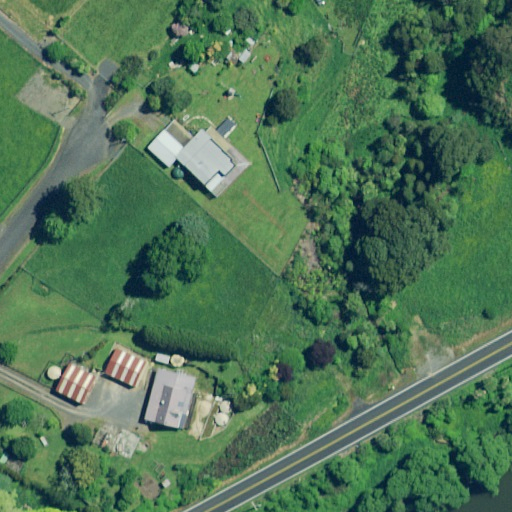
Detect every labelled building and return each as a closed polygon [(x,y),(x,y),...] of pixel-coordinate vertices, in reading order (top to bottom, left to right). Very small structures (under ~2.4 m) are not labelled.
[(233,147),(209,124),(195,139),(175,120),(149,148),(170,168),(178,159),(219,197),(251,164),(233,147)] [(172,355),(157,352),(155,361),(171,364),(171,365),(172,366),(173,366),(174,367),(176,367),(177,367),(178,367),(179,367),(180,366),(181,366),(182,365),(183,364),(184,363),(184,362),(184,360),(184,359),(184,358),(183,357),(182,356),(181,355),(180,354),(179,354),(178,353),(177,353),(176,353),(175,354),(173,354),(172,355)] [(94,376),(73,365),(60,392),(81,403),(94,376)] [(197,378),(158,369),(146,420),(185,429),(197,378)] [(45,423),(35,417),(24,434),(34,440),(45,423)] [(140,437),(103,421),(93,443),(131,459),(140,437)]
